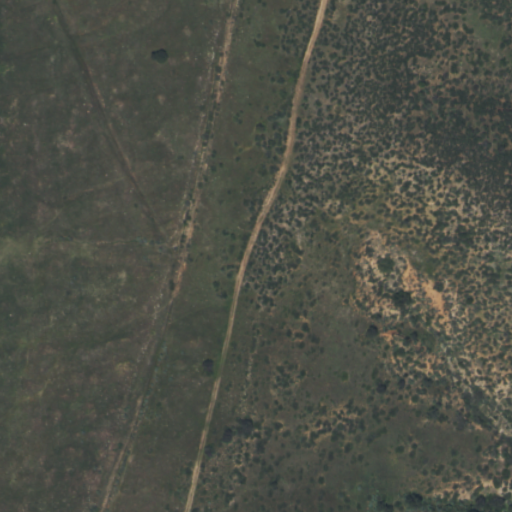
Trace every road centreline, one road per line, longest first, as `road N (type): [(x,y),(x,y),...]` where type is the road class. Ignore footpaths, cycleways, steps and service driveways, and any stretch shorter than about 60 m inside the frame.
road 1 (track): [(319,0),(277,172),(232,291),(183,511)]
road 2 (track): [(232,0),(154,355),(97,511)]
